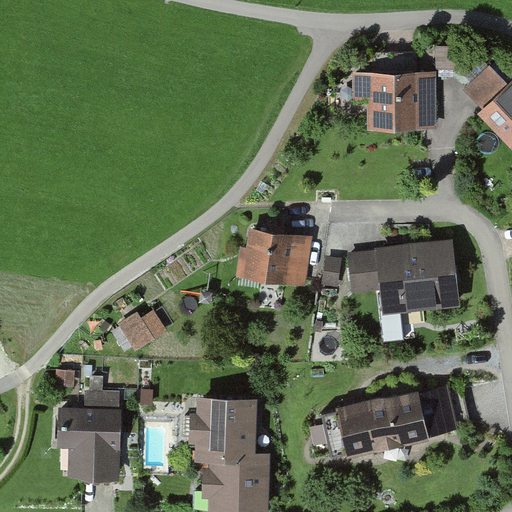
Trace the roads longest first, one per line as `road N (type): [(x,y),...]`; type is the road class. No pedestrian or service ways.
road 1 (unclassified): [(511,30),(468,18),(298,19),(195,0)]
road 2 (residential): [(511,360),(491,245),(474,220),(440,211),(330,212)]
